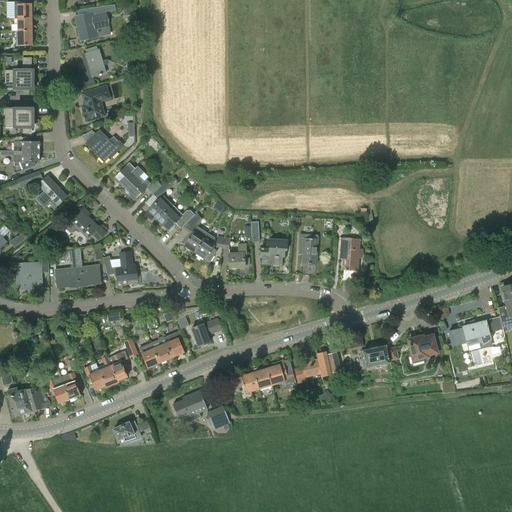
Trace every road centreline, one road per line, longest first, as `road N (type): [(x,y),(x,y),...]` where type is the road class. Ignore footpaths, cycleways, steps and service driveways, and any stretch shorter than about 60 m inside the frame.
road 1 (tertiary): [(11,433),(44,431),(196,368),(344,323)]
road 2 (residential): [(185,295),(181,276),(62,147),(51,0)]
road 3 (residential): [(185,295),(50,310),(0,306)]
road 4 (tertiary): [(344,323),(511,268)]
road 5 (residential): [(344,323),(332,299),(320,295),(185,295)]
